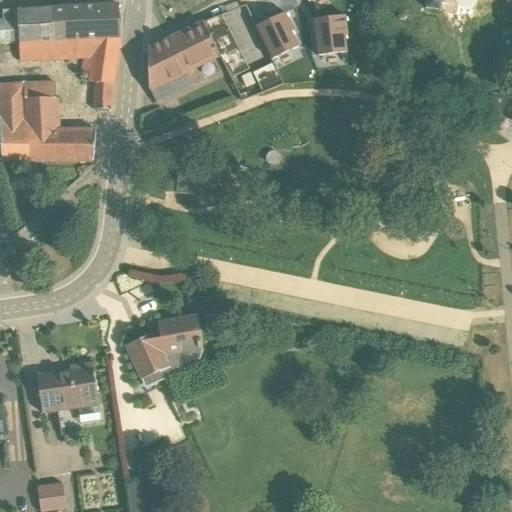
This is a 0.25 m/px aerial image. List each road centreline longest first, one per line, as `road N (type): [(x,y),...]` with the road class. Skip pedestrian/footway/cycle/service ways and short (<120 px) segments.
road 1 (unclassified): [(119,156),(108,253),(76,293),(0,311)]
road 2 (residential): [(133,0),(119,156)]
